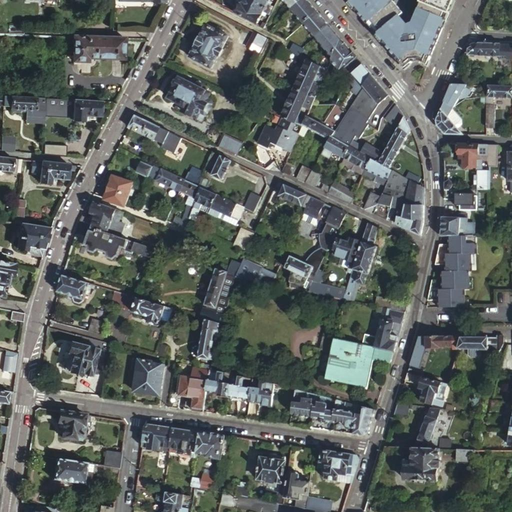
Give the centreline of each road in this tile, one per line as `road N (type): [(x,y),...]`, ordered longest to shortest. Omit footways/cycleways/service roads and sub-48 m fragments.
road 1 (residential): [(125,109),(428,247)]
road 2 (residential): [(139,412),(375,446)]
road 3 (tertiary): [(80,192),(26,360),(25,395)]
road 4 (tertiary): [(375,446),(409,344),(428,247)]
road 5 (tertiary): [(421,119),(322,0)]
road 6 (tertiary): [(182,0),(125,109)]
